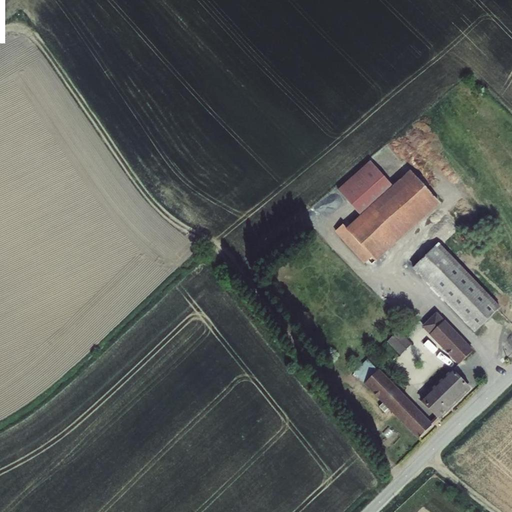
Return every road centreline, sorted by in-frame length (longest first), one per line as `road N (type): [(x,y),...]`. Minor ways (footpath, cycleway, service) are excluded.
road 1 (track): [(0,33),(24,30),(42,48),(142,190),(168,220),(229,260),(403,479)]
road 2 (tertiary): [(369,511),(511,375)]
road 3 (unknown): [(500,386),(477,341),(408,278)]
